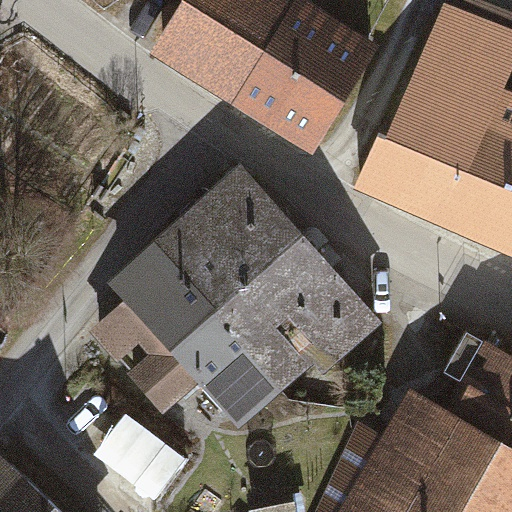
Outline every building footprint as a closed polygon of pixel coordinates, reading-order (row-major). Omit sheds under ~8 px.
[(209,0),(171,67),(245,109),(323,153),(375,61),(299,18),(308,0),(209,0)] [(511,50),(449,25),(376,202),(511,257),(511,112),(501,108),(511,81),(511,50)] [(243,179),(155,252),(277,398),(365,326),(243,179)] [(236,433),(277,398),(155,252),(114,287),(131,307),(98,335),(159,409),(193,381),(236,433)] [(511,511),(511,359),(474,338),(445,387),(475,403),(457,434),(409,407),(348,511),(511,511)] [(100,460),(154,499),(182,461),(128,422),(100,460)] [(0,454),(0,511),(58,511),(1,454),(0,454)]
